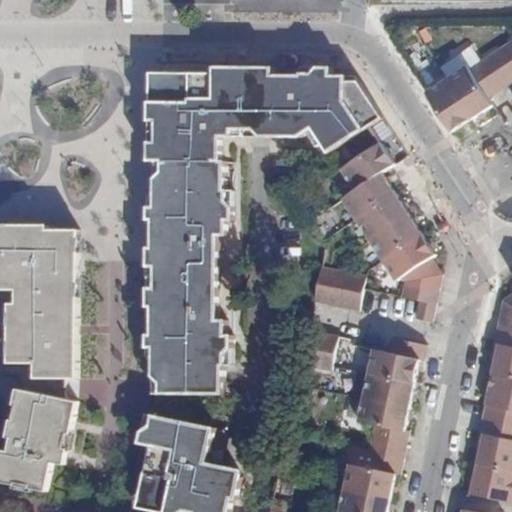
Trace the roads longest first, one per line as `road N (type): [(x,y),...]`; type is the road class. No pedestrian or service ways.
road 1 (residential): [(138,34),(349,38),(478,225)]
road 2 (residential): [(478,225),(418,511)]
road 3 (unclassified): [(0,34),(138,34)]
